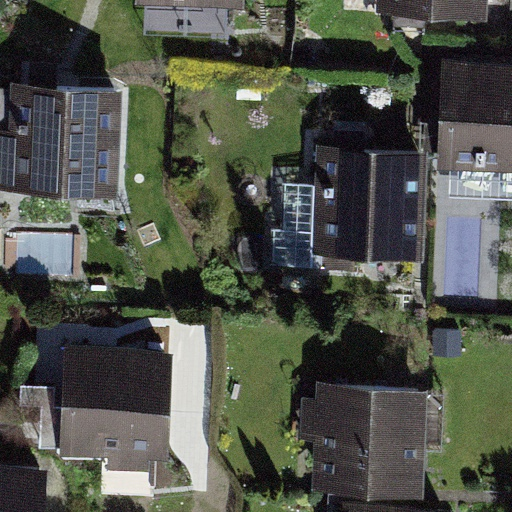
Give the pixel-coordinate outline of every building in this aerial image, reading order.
[(464,0),(357,0),(357,12),(465,13),(464,0)] [(511,64),(418,61),(415,158),(511,161),(511,64)] [(94,83),(0,82),(0,185),(93,186),(94,83)] [(399,151),(304,146),(298,252),(393,257),(399,151)] [(136,355),(37,354),(36,456),(135,457),(136,355)] [(392,385),(292,383),(290,485),(390,487),(392,385)] [(15,511),(17,466),(0,465),(0,511),(15,511)]
